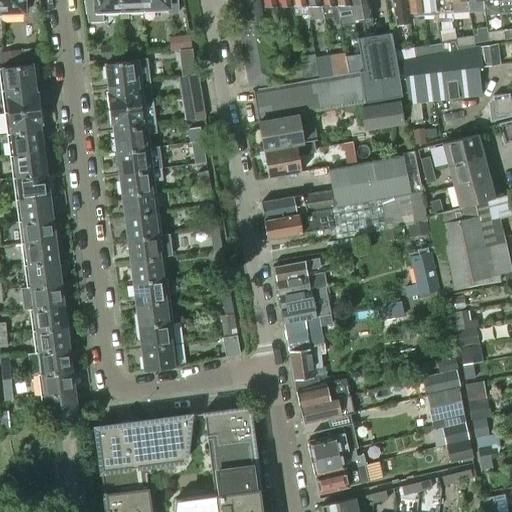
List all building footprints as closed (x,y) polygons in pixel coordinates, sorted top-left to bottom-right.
[(23,0),(0,0),(0,14),(24,13),(23,0)] [(83,0),(86,22),(102,21),(102,11),(119,11),(118,0),(83,0)] [(142,0),(118,0),(119,11),(119,18),(128,18),(128,10),(143,9),(142,0)] [(142,0),(143,9),(166,8),(166,12),(177,12),(176,0),(142,0)] [(234,0),(249,86),(276,81),(265,22),(266,21),(264,6),(262,0),(234,0)] [(277,0),(262,0),(264,6),(266,21),(280,19),(280,18),(277,0)] [(277,0),(280,18),(284,14),(283,6),(292,6),(291,0),(277,0)] [(305,0),(291,0),(292,6),(293,15),(308,15),(305,0)] [(320,0),(305,0),(308,15),(309,19),(323,18),(320,0)] [(334,0),(320,0),(323,18),(331,17),(332,21),(334,21),(334,25),(336,25),(337,31),(340,31),(339,25),(334,0)] [(349,0),(334,0),(339,25),(353,23),(349,0)] [(367,0),(349,0),(353,23),(360,22),(360,19),(370,17),(367,0)] [(408,11),(406,0),(391,0),(395,26),(409,24),(408,17),(407,11),(408,11)] [(420,0),(406,0),(408,11),(407,11),(408,17),(423,17),(420,0)] [(434,0),(420,0),(423,17),(437,16),(437,13),(437,12),(434,0)] [(449,0),(434,0),(437,12),(452,12),(449,0)] [(465,0),(449,0),(452,12),(468,12),(465,0)] [(481,0),(465,0),(468,12),(484,12),(481,0)] [(497,0),(481,0),(484,12),(484,14),(499,13),(497,0)] [(511,0),(497,0),(499,13),(511,12),(511,0)] [(361,71),(252,89),(258,120),(287,115),(401,96),(390,32),(356,38),(361,71)] [(99,47),(101,59),(121,57),(119,44),(99,47)] [(495,44),(479,46),(482,67),(498,65),(495,44)] [(482,67),(479,46),(400,60),(409,125),(421,123),(418,103),(480,96),(476,68),(482,67)] [(136,59),(104,63),(106,80),(107,86),(110,85),(149,80),(146,58),(136,59)] [(0,89),(2,89),(2,90),(31,87),(34,86),(31,63),(0,67),(0,89)] [(178,78),(181,99),(200,96),(196,74),(178,78)] [(108,92),(106,93),(106,97),(108,108),(151,102),(150,88),(149,80),(110,85),(107,86),(108,92)] [(31,87),(2,90),(5,112),(39,108),(38,96),(37,92),(35,92),(34,86),(31,87)] [(489,122),(511,115),(511,112),(511,109),(511,108),(511,92),(492,95),(487,102),(489,122)] [(181,99),(185,120),(204,117),(200,96),(181,99)] [(361,107),(360,107),(364,130),(404,124),(399,97),(361,103),(361,107)] [(151,102),(108,108),(109,119),(110,123),(112,123),(113,129),(116,129),(154,124),(153,116),(151,102)] [(39,108),(5,112),(8,134),(37,130),(40,130),(39,124),(41,123),(40,119),(39,108)] [(316,140),(313,122),(311,111),(258,120),(263,149),(296,143),(313,140),(316,140)] [(511,119),(498,123),(503,144),(511,142),(511,119)] [(116,129),(113,129),(113,135),(115,151),(147,147),(145,133),(155,131),(154,124),(116,129)] [(37,130),(8,134),(11,155),(43,151),(40,130),(37,130)] [(441,143),(447,164),(482,155),(476,134),(441,143)] [(313,140),(296,143),(263,149),(267,177),(301,171),(298,154),(315,151),(313,140)] [(147,147),(115,151),(117,166),(118,173),(121,172),(150,169),(147,147)] [(43,151),(11,155),(13,177),(45,173),(43,151)] [(401,153),(402,155),(328,169),(335,207),(419,191),(412,151),(401,153)] [(447,164),(452,185),(487,176),(482,155),(447,164)] [(419,159),(422,171),(431,169),(428,156),(419,159)] [(121,172),(118,173),(119,179),(121,195),(153,191),(151,180),(162,178),(160,167),(150,169),(121,172)] [(431,169),(422,171),(425,183),(434,181),(431,169)] [(45,173),(13,177),(16,199),(48,195),(45,173)] [(487,176),(452,185),(458,207),(473,203),(493,197),(487,176)] [(261,201),(264,219),(287,215),(329,208),(332,208),(329,190),(287,197),(261,201)] [(153,191),(121,195),(123,210),(124,216),(127,216),(156,212),(153,191)] [(371,207),(382,205),(386,228),(426,222),(421,192),(370,201),(371,207)] [(511,199),(510,193),(493,198),(498,218),(511,214),(511,199)] [(48,195),(16,199),(19,221),(51,217),(48,195)] [(473,203),(458,207),(427,215),(443,293),(490,283),(500,281),(498,272),(488,275),(482,245),(504,240),(498,218),(493,198),(473,203)] [(429,201),(432,213),(441,211),(438,199),(429,201)] [(287,215),(264,219),(263,219),(266,239),(287,235),(332,228),(329,208),(287,215)] [(127,216),(124,216),(125,223),(127,239),(158,234),(156,212),(127,216)] [(51,217),(19,221),(22,243),(54,239),(51,217)] [(158,234),(127,239),(129,253),(129,260),(133,259),(161,256),(158,234)] [(54,239),(22,243),(25,265),(57,261),(54,239)] [(439,290),(430,251),(408,256),(417,295),(439,290)] [(133,259),(129,260),(130,266),(132,282),(164,278),(161,256),(133,259)] [(273,266),(275,280),(307,274),(306,269),(319,266),(317,257),(287,263),(273,266)] [(57,261),(25,265),(28,287),(59,283),(57,261)] [(275,280),(278,294),(287,292),(324,285),(325,285),(323,271),(307,274),(275,280)] [(164,278),(132,282),(134,298),(135,304),(138,304),(167,300),(164,278)] [(28,287),(20,288),(23,310),(30,309),(59,305),(62,304),(61,298),(59,283),(28,287)] [(278,294),(280,308),(327,299),(324,285),(287,292),(278,294)] [(327,299),(280,308),(283,322),(305,318),(330,313),(327,299)] [(136,312),(134,315),(135,326),(170,321),(167,300),(138,304),(135,304),(136,310),(136,312)] [(59,305),(30,309),(33,331),(67,326),(66,314),(63,313),(63,310),(62,304),(59,305)] [(293,380),(295,390),(321,383),(319,374),(311,375),(311,368),(321,367),(319,352),(318,341),(309,342),(305,318),(283,322),(288,351),(293,380)] [(170,321),(135,326),(137,338),(140,339),(140,341),(141,347),(144,347),(173,343),(170,321)] [(67,326),(33,331),(36,352),(65,348),(68,348),(67,342),(67,340),(69,338),(67,326)] [(235,335),(221,337),(225,356),(239,354),(235,335)] [(144,347),(141,347),(142,353),(143,371),(175,366),(173,343),(144,347)] [(65,348),(36,352),(39,374),(71,370),(68,348),(65,348)] [(455,370),(452,356),(435,360),(438,374),(455,370)] [(471,364),(461,365),(464,383),(475,381),(471,364)] [(71,370),(39,374),(42,396),(73,391),(71,370)] [(426,394),(459,386),(455,370),(438,374),(422,377),(426,394)] [(295,390),(298,407),(348,395),(345,378),(321,383),(295,390)] [(475,381),(464,383),(467,401),(485,398),(482,380),(475,381)] [(425,395),(432,429),(464,421),(458,387),(425,395)] [(73,391),(42,396),(44,418),(76,414),(73,391)] [(348,395),(298,407),(302,424),(352,412),(348,395)] [(485,398),(467,401),(471,421),(484,418),(489,417),(485,398)] [(203,414),(213,493),(174,498),(172,511),(261,511),(248,406),(201,413),(201,414),(203,414)] [(105,511),(150,511),(145,466),(184,460),(189,416),(190,416),(190,414),(94,427),(105,511)] [(484,418),(471,421),(475,437),(488,434),(484,418)] [(310,458),(354,448),(357,447),(351,422),(312,432),(314,439),(306,441),(310,458)] [(464,422),(441,427),(445,444),(467,439),(464,422)] [(488,434),(475,437),(478,456),(489,454),(497,452),(499,446),(498,438),(494,434),(488,434)] [(467,439),(445,444),(449,462),(472,456),(467,439)] [(310,458),(313,475),(354,465),(352,457),(356,456),(354,448),(310,458)] [(489,454),(478,456),(480,469),(492,467),(489,454)] [(354,465),(313,475),(317,492),(367,481),(363,463),(354,465)] [(469,469),(455,472),(457,481),(471,477),(469,469)] [(457,481),(455,472),(441,476),(443,484),(457,481)] [(429,479),(415,482),(417,491),(431,487),(429,479)] [(417,491),(415,482),(401,486),(403,494),(417,491)] [(370,493),(372,502),(387,498),(385,490),(370,493)] [(320,504),(321,511),(357,511),(354,497),(320,504)]
